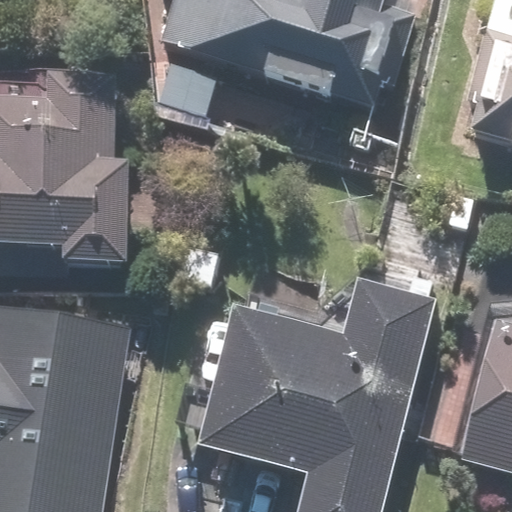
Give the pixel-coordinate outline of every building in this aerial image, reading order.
[(178,0),(160,54),(377,126),(410,23),(381,13),(385,0),(178,0)] [(476,113),(469,141),(511,152),(511,0),(491,0),(461,109),(476,113)] [(0,82),(0,256),(61,258),(60,273),(120,275),(124,171),(109,171),(112,87),(0,82)] [(379,511),(428,310),(347,291),(333,349),(228,324),(195,462),(300,487),(293,511),(379,511)] [(0,511),(104,511),(126,336),(0,320),(0,511)] [(511,343),(488,337),(456,466),(511,480),(511,343)]
